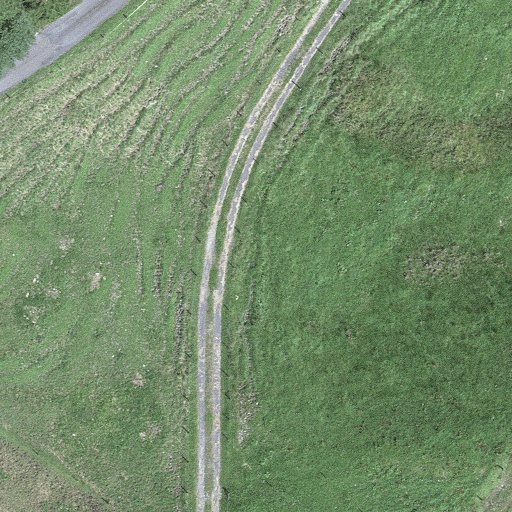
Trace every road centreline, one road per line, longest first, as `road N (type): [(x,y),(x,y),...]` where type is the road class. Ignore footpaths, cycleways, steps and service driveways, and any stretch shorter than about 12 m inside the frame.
road 1 (track): [(207,511),(220,227),(267,98),(330,0)]
road 2 (unclassified): [(99,0),(0,73)]
